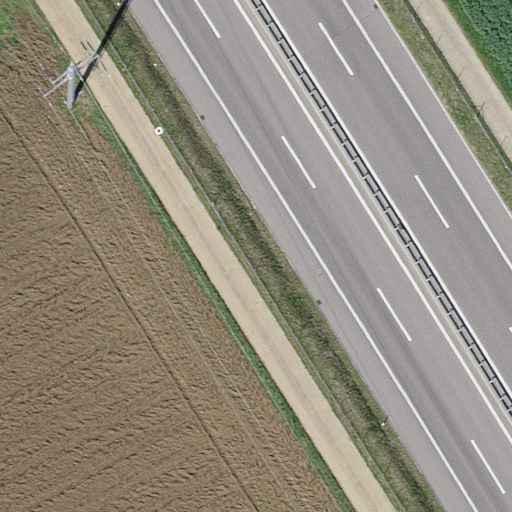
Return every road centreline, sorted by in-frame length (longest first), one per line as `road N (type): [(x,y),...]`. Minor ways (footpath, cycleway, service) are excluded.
road 1 (track): [(381,511),(54,0)]
road 2 (motorway): [(196,0),(511,507)]
road 3 (motorway): [(511,333),(303,0)]
road 4 (track): [(408,0),(511,163)]
